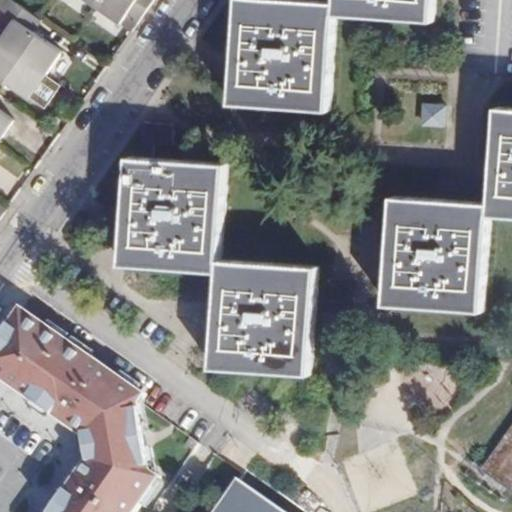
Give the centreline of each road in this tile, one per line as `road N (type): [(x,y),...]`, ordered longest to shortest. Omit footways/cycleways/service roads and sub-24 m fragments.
road 1 (unknown): [(38,209),(323,470)]
road 2 (unclassified): [(181,0),(0,265)]
